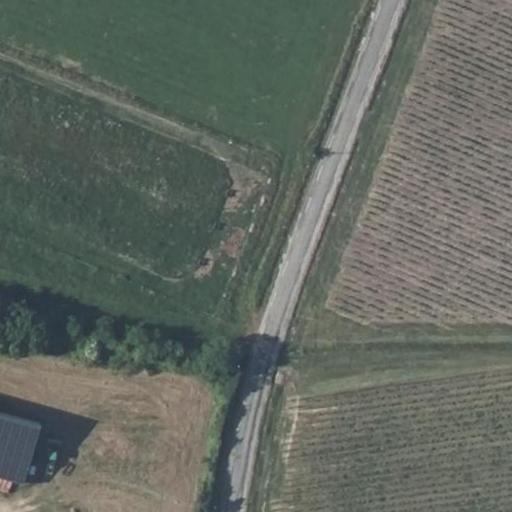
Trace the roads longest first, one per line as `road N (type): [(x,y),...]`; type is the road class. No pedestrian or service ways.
road 1 (unclassified): [(392,0),(268,338),(232,511)]
road 2 (track): [(511,363),(263,359)]
